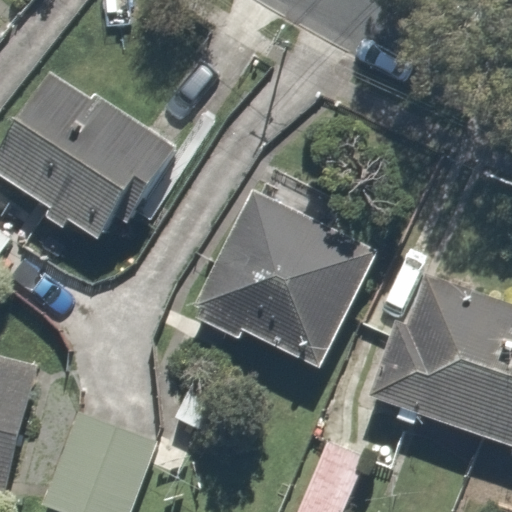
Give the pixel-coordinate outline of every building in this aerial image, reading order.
[(162,148),(38,77),(0,142),(0,194),(102,253),(162,148)] [(306,213),(253,191),(194,335),(304,381),(354,261),(296,237),(306,213)] [(0,264),(20,230),(0,218),(0,264)] [(511,311),(421,281),(379,406),(511,450),(511,311)] [(0,492),(37,374),(0,362),(0,492)] [(28,481),(56,491),(48,511),(132,511),(163,425),(89,399),(83,416),(55,406),(28,481)] [(368,511),(391,469),(334,438),(294,511),(368,511)]
